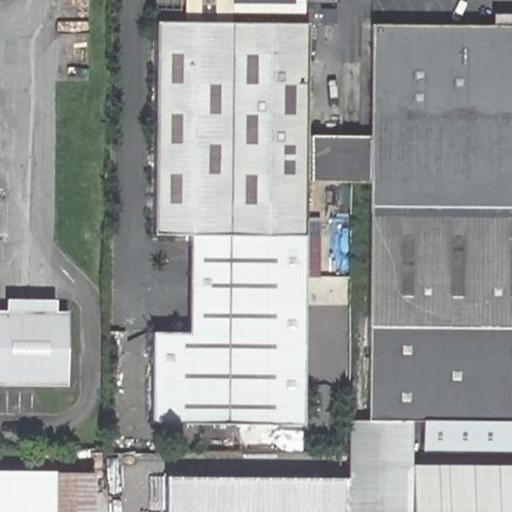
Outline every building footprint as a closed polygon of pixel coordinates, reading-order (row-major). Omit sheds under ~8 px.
[(152,333),(151,424),(302,426),(304,237),(307,24),(155,23),(153,235),(189,235),(188,334),(152,333)] [(511,26),(410,26),(404,26),(386,26),(371,26),(370,137),(369,183),(369,207),(368,328),(366,424),(410,425),(511,425),(511,26)] [(350,137),(306,136),(305,182),(350,182),(350,137)] [(370,137),(350,137),(350,182),(369,183),(370,137)] [(0,385),(66,387),(67,312),(56,312),(0,311),(0,385)] [(347,424),(347,479),(346,511),(409,511),(409,466),(410,425),(366,424),(347,424)] [(511,511),(511,466),(409,466),(409,511),(511,511)] [(0,511),(25,511),(26,473),(0,472),(0,511)] [(55,473),(26,473),(25,511),(91,511),(92,473),(61,473),(55,473)] [(346,511),(347,479),(166,478),(165,511),(346,511)]
